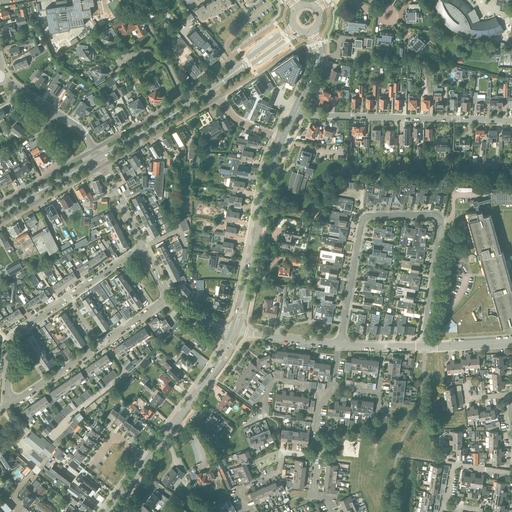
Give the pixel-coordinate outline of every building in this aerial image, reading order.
[(54,7),(46,8),(51,33),(71,29),(71,27),(74,27),(85,25),(85,24),(84,17),(92,15),(92,16),(93,16),(92,14),(91,9),(91,7),(90,5),(94,5),(95,5),(93,0),(82,0),(81,0),(73,0),(74,4),(68,5),(67,0),(63,0),(56,1),(57,7),(54,8),(54,7)] [(213,0),(206,5),(205,3),(195,10),(202,21),(212,14),(213,16),(233,3),(231,0),(213,0)] [(447,25),(447,24),(449,26),(452,29),(453,29),(455,31),(459,33),(460,33),(462,34),(466,35),(466,36),(467,36),(469,36),(470,37),(470,36),(473,37),(477,37),(478,38),(478,37),(481,37),(482,37),(485,37),(486,37),(488,37),(489,37),(489,36),(493,35),(496,35),(497,34),(500,33),(504,31),(500,23),(499,24),(499,22),(496,18),(494,19),(490,20),(488,21),(486,21),(484,22),(481,22),(478,22),(477,22),(477,21),(480,19),(479,19),(478,15),(476,12),(476,11),(475,11),(474,9),(474,8),(471,10),(469,8),(467,5),(466,4),(464,3),(464,2),(461,0),(433,0),(435,5),(434,5),(435,6),(436,8),(436,9),(437,12),(439,15),(440,16),(442,19),(444,21),(444,22),(445,22),(446,24),(447,25)] [(419,4),(409,4),(409,9),(406,10),(406,14),(406,17),(407,22),(418,22),(418,18),(419,18),(418,12),(418,9),(420,9),(419,4)] [(8,10),(0,12),(2,19),(10,17),(9,16),(12,15),(11,11),(8,12),(8,10)] [(26,17),(16,19),(17,25),(27,23),(26,17)] [(118,18),(112,22),(113,25),(115,30),(122,26),(123,27),(120,29),(123,35),(128,33),(128,32),(131,30),(135,38),(139,37),(147,33),(145,28),(146,27),(143,21),(133,25),(133,23),(126,27),(125,24),(122,19),(119,21),(118,18)] [(347,19),(345,30),(349,30),(349,32),(349,33),(352,33),(353,32),(353,31),(359,32),(360,27),(366,28),(367,21),(347,19)] [(15,32),(13,24),(4,26),(6,34),(8,33),(9,35),(13,34),(13,32),(15,32)] [(202,53),(205,56),(204,56),(211,63),(220,55),(217,52),(217,51),(215,48),(214,48),(211,45),(215,41),(200,24),(187,35),(199,50),(201,52),(202,53)] [(103,32),(104,35),(101,37),(104,43),(105,43),(106,44),(109,45),(109,44),(110,45),(116,42),(113,36),(116,35),(112,27),(103,32)] [(375,36),(374,44),(380,45),(380,42),(383,42),(389,43),(392,43),(393,33),(381,32),(380,37),(375,36)] [(412,41),(411,40),(408,44),(417,53),(427,42),(418,33),(414,37),(415,38),(412,41)] [(188,45),(181,37),(176,40),(183,49),(188,45)] [(344,42),(342,55),(351,56),(352,46),(354,47),(361,48),(362,40),(355,40),(355,44),(352,44),(352,43),(344,42)] [(79,44),(77,52),(81,53),(81,55),(84,56),(84,60),(90,61),(90,59),(91,59),(92,58),(93,57),(94,56),(94,55),(94,54),(93,54),(92,53),(93,52),(91,51),(91,50),(87,49),(88,46),(79,44)] [(19,50),(18,46),(10,49),(12,56),(23,53),(23,49),(19,50)] [(34,58),(42,53),(38,46),(30,50),(34,58)] [(301,67),(302,65),(298,63),(297,62),(298,62),(297,60),(298,59),(299,58),(299,57),(298,56),(297,55),(296,55),(294,55),(293,54),(288,57),(287,57),(286,58),(286,59),(280,62),(279,62),(278,63),(278,64),(273,68),(269,70),(274,78),(280,74),(279,76),(280,77),(278,80),(280,82),(284,78),(286,79),(284,84),(292,87),(294,84),(295,81),(296,81),(297,79),(296,78),(299,70),(300,71),(302,68),(301,67)] [(188,62),(184,66),(185,68),(187,68),(194,77),(195,77),(198,75),(198,74),(203,70),(195,61),(190,55),(187,58),(189,60),(187,61),(188,62)] [(21,60),(13,63),(16,69),(24,66),(25,68),(29,66),(26,58),(21,60)] [(93,70),(95,73),(92,75),(97,84),(105,79),(103,76),(108,73),(104,68),(103,67),(100,66),(99,67),(99,66),(93,70)] [(332,72),(330,77),(337,79),(339,74),(342,75),(342,76),(348,78),(350,72),(348,71),(349,67),(344,66),(343,69),(342,69),(341,72),(340,72),(333,70),(332,72)] [(39,69),(35,75),(39,78),(35,84),(43,89),(48,80),(51,77),(44,72),(41,76),(41,75),(43,72),(39,69)] [(52,89),(50,93),(57,98),(64,88),(63,88),(56,83),(57,80),(61,75),(58,73),(51,83),(55,85),(52,89)] [(113,78),(106,83),(110,89),(112,87),(111,86),(116,83),(113,78)] [(259,80),(253,84),(259,94),(265,90),(271,86),(272,89),(274,88),(270,82),(263,86),(259,80)] [(69,94),(62,105),(69,109),(71,105),(73,106),(75,102),(74,101),(77,96),(71,92),(73,88),(74,88),(77,85),(72,81),(65,92),(69,94)] [(155,91),(149,95),(151,99),(149,100),(151,103),(153,102),(154,103),(155,104),(157,103),(158,101),(157,101),(161,99),(160,97),(161,96),(159,92),(158,90),(157,88),(158,87),(155,82),(151,84),(154,90),(155,91)] [(433,91),(433,99),(436,99),(436,102),(435,102),(435,109),(439,109),(439,110),(442,110),(442,109),(443,109),(443,102),(443,101),(442,101),(442,91),(441,91),(441,84),(434,84),(434,91),(433,91)] [(352,98),(352,106),(352,107),(358,108),(358,106),(358,98),(358,96),(359,96),(364,96),(365,85),(359,85),(359,94),(356,94),(352,94),(352,98)] [(320,94),(318,98),(321,99),(319,103),(320,104),(322,105),(324,105),(326,101),(334,105),(337,97),(330,94),(330,93),(323,90),(322,94),(320,94)] [(109,98),(105,91),(102,93),(106,100),(104,101),(106,106),(109,104),(109,106),(111,108),(114,106),(112,103),(118,99),(116,94),(109,98)] [(242,102),(243,104),(249,100),(243,92),(241,93),(237,95),(233,98),(237,105),(242,102)] [(474,92),(474,97),(476,97),(476,103),(476,110),(483,110),(483,104),(485,104),(485,97),(478,97),(478,92),(474,92)] [(451,98),(450,98),(450,108),(457,109),(457,102),(461,102),(461,93),(454,93),(453,97),(451,97),(451,98)] [(82,102),(76,111),(78,113),(77,114),(81,116),(81,115),(83,116),(86,112),(88,114),(92,108),(90,107),(92,105),(93,106),(97,103),(97,102),(97,101),(94,95),(93,96),(92,94),(87,97),(88,99),(85,104),(82,102)] [(134,101),(139,110),(144,108),(146,106),(144,103),(144,102),(140,95),(137,97),(138,99),(134,101)] [(128,100),(127,102),(129,104),(128,104),(134,114),(134,113),(135,114),(137,113),(137,112),(139,110),(136,104),(134,101),(132,97),(128,100)] [(275,109),(258,102),(255,109),(259,111),(260,108),(266,110),(265,113),(266,114),(265,117),(263,116),(262,120),(266,122),(266,121),(271,123),(275,113),(274,113),(275,109)] [(114,108),(117,114),(114,116),(118,124),(120,123),(120,124),(124,121),(125,120),(122,114),(125,112),(122,108),(118,106),(114,108)] [(104,122),(101,124),(105,132),(111,128),(107,121),(111,119),(107,112),(105,113),(102,107),(99,109),(101,113),(102,113),(103,114),(104,116),(101,118),(104,122)] [(227,119),(221,123),(225,130),(231,126),(227,119)] [(105,132),(101,124),(98,120),(94,122),(94,121),(89,123),(92,129),(93,129),(95,131),(96,131),(98,135),(105,132)] [(222,129),(217,121),(204,129),(209,139),(211,140),(218,136),(218,135),(216,132),(222,129)] [(16,123),(11,129),(20,137),(25,131),(16,123)] [(309,128),(308,131),(316,133),(319,134),(320,130),(317,129),(318,126),(314,125),(313,125),(310,124),(310,125),(309,126),(308,128),(309,128)] [(176,131),(183,144),(187,141),(185,138),(189,136),(186,131),(184,132),(182,128),(176,131)] [(332,138),(334,131),(324,128),(323,131),(324,131),(323,135),(332,138)] [(404,128),(403,134),(401,134),(400,143),(403,143),(403,145),(409,145),(409,144),(411,144),(411,136),(409,136),(410,128),(404,128)] [(380,130),(372,130),(372,139),(378,139),(378,148),(383,148),(383,135),(380,135),(380,130)] [(394,130),(386,130),(386,147),(387,149),(390,148),(391,148),(393,148),(395,147),(395,144),(397,144),(397,138),(394,137),(394,130)] [(476,130),(475,136),(476,136),(475,140),(480,140),(480,136),(484,136),(484,130),(476,130)] [(487,136),(486,143),(488,143),(493,143),(493,142),(496,142),(496,137),(497,137),(497,130),(489,130),(488,136),(487,136)] [(176,131),(173,133),(180,145),(181,147),(182,147),(184,146),(183,144),(176,131)] [(322,138),(322,136),(323,135),(319,134),(316,133),(308,131),(308,133),(307,133),(306,135),(307,136),(306,136),(307,136),(306,137),(309,138),(313,139),(314,138),(314,139),(314,138),(318,140),(319,138),(322,138)] [(499,136),(499,142),(502,142),(502,140),(508,140),(508,141),(510,141),(511,141),(511,136),(510,136),(510,131),(502,131),(502,136),(499,136)] [(174,144),(169,136),(163,139),(168,147),(169,147),(169,149),(171,148),(173,151),(175,153),(179,151),(178,148),(176,144),(174,145),(174,144)] [(238,138),(237,145),(247,146),(247,144),(250,144),(257,145),(258,138),(249,136),(248,140),(238,138)] [(450,150),(450,142),(446,142),(447,139),(436,139),(436,151),(440,151),(440,148),(445,148),(445,150),(450,150)] [(455,147),(454,147),(453,152),(459,152),(459,146),(463,147),(463,148),(470,148),(470,141),(466,141),(466,140),(462,140),(461,140),(461,139),(459,139),(459,143),(456,142),(455,147)] [(156,143),(149,147),(155,158),(157,156),(159,159),(162,157),(161,154),(163,153),(156,143)] [(5,162),(6,163),(10,160),(5,153),(0,147),(0,154),(1,156),(5,162)] [(38,147),(31,151),(35,158),(37,160),(36,161),(38,165),(40,163),(41,165),(49,160),(44,153),(47,152),(44,148),(40,150),(38,147)] [(229,153),(228,159),(233,160),(240,161),(244,162),(245,159),(251,160),(253,152),(243,150),(243,154),(242,154),(241,155),(240,157),(236,156),(237,155),(229,153)] [(293,172),(288,189),(292,190),(292,191),(297,192),(302,193),(305,181),(301,180),(302,175),(303,172),(311,175),(313,169),(307,167),(309,159),(312,160),(314,154),(311,153),(302,150),(299,159),(298,159),(297,164),(301,165),(300,170),(298,169),(297,173),(293,172)] [(23,160),(18,163),(19,165),(20,167),(21,168),(25,174),(29,172),(28,171),(30,170),(27,165),(31,163),(30,162),(23,151),(19,153),(23,160)] [(139,165),(142,171),(146,169),(143,162),(142,163),(137,154),(134,156),(137,162),(136,163),(138,166),(139,165)] [(134,156),(129,159),(134,168),(136,171),(136,170),(138,173),(142,171),(139,165),(138,166),(136,163),(137,162),(134,156)] [(233,160),(232,165),(236,165),(235,168),(234,173),(241,174),(247,175),(247,173),(248,173),(249,170),(248,169),(249,167),(239,165),(240,161),(233,160)] [(152,172),(152,174),(155,175),(154,189),(158,196),(162,197),(163,175),(168,176),(168,168),(164,168),(164,166),(164,162),(153,161),(153,162),(152,172)] [(6,172),(1,175),(2,177),(7,185),(13,181),(9,174),(12,173),(9,168),(6,163),(5,162),(1,164),(6,172)] [(21,176),(21,177),(25,174),(21,168),(20,167),(19,165),(18,163),(14,165),(15,167),(14,168),(19,177),(21,176)] [(119,174),(129,169),(127,164),(122,166),(121,164),(116,166),(119,174)] [(129,169),(119,174),(123,181),(127,179),(128,182),(134,179),(133,176),(128,178),(127,175),(131,173),(129,169)] [(406,194),(405,201),(408,201),(408,202),(415,203),(418,203),(419,200),(418,200),(419,196),(413,195),(415,185),(411,184),(413,178),(412,178),(413,177),(409,177),(408,184),(406,194)] [(432,200),(435,201),(442,203),(442,202),(446,203),(447,196),(440,195),(444,178),(437,177),(433,196),(432,200)] [(218,184),(218,188),(226,190),(233,191),(233,188),(237,189),(243,190),(244,188),(245,188),(246,185),(244,184),(245,182),(235,181),(235,179),(231,178),(231,179),(230,179),(229,186),(227,186),(218,184)] [(92,181),(94,187),(98,185),(102,184),(100,179),(92,181)] [(149,186),(143,186),(145,189),(146,189),(154,189),(154,180),(149,180),(149,186)] [(391,201),(392,197),(385,196),(387,186),(388,183),(381,182),(380,184),(378,197),(377,201),(380,202),(380,203),(387,204),(391,204),(391,201)] [(432,200),(433,196),(427,195),(429,185),(422,183),(419,196),(418,200),(419,200),(422,201),(422,202),(428,203),(429,202),(432,203),(432,200)] [(482,183),(482,191),(487,191),(487,187),(508,187),(508,183),(482,183)] [(104,192),(102,184),(98,185),(94,187),(96,194),(93,195),(93,197),(93,199),(105,195),(104,192)] [(405,201),(406,194),(400,193),(401,185),(394,184),(392,197),(391,201),(394,202),(401,204),(401,203),(404,204),(405,201)] [(143,186),(142,186),(142,185),(140,186),(132,189),(135,194),(139,192),(145,189),(143,186)] [(377,201),(378,197),(372,196),(373,186),(366,185),(363,202),(367,202),(366,203),(373,204),(374,204),(377,204),(377,201)] [(93,199),(93,197),(89,191),(86,193),(82,187),(76,190),(80,197),(81,199),(85,200),(85,207),(85,208),(91,208),(91,207),(92,207),(92,203),(92,202),(93,199)] [(511,189),(489,190),(489,192),(491,192),(491,200),(490,200),(490,201),(493,200),(494,199),(494,202),(511,202),(511,189)] [(68,195),(60,199),(63,203),(61,204),(64,208),(65,207),(65,208),(69,206),(71,209),(72,208),(73,211),(81,207),(78,202),(75,203),(72,199),(71,200),(68,195)] [(132,199),(135,204),(142,200),(143,201),(145,199),(144,197),(141,198),(140,195),(132,199)] [(242,197),(230,195),(230,198),(225,197),(225,201),(220,200),(220,204),(233,207),(234,204),(240,205),(242,197)] [(347,213),(350,214),(351,211),(353,204),(352,204),(352,200),(331,197),(330,203),(334,203),(334,204),(344,206),(343,212),(347,213)] [(142,200),(135,204),(138,210),(145,206),(143,201),(142,200)] [(48,211),(46,212),(50,219),(51,221),(54,220),(56,225),(62,222),(57,213),(52,204),(46,207),(48,211)] [(145,206),(138,210),(140,215),(148,211),(145,206)] [(347,213),(343,212),(330,210),(329,217),(339,219),(338,225),(345,226),(345,223),(346,223),(347,217),(346,216),(347,213)] [(103,216),(101,217),(103,222),(106,220),(114,216),(111,211),(104,215),(103,215),(103,216)] [(148,211),(140,215),(143,220),(151,216),(154,215),(153,213),(149,214),(148,211)] [(219,216),(218,220),(231,222),(231,219),(238,221),(239,213),(227,211),(226,217),(219,216)] [(477,211),(467,213),(479,258),(482,258),(488,280),(451,318),(450,317),(452,319),(446,324),(447,327),(448,329),(449,331),(457,331),(457,333),(457,332),(510,329),(510,330),(509,330),(510,330),(511,329),(511,287),(507,270),(508,269),(509,269),(509,268),(510,267),(510,266),(510,265),(510,264),(510,263),(510,262),(509,261),(509,260),(508,259),(507,259),(506,258),(506,259),(504,258),(503,254),(502,255),(501,251),(500,251),(490,214),(483,216),(482,211),(477,212),(477,211)] [(60,214),(66,226),(69,224),(63,213),(60,214)] [(27,217),(26,218),(30,226),(31,228),(36,226),(35,223),(38,221),(34,214),(29,217),(28,216),(27,217)] [(114,216),(106,220),(109,226),(117,222),(114,216)] [(143,220),(146,226),(153,222),(156,221),(155,218),(152,220),(151,216),(143,220)] [(109,226),(106,227),(107,230),(111,229),(112,231),(120,227),(117,222),(109,226)] [(153,222),(146,226),(148,231),(156,227),(155,226),(153,222)] [(14,236),(22,231),(18,223),(9,228),(14,236)] [(345,226),(338,225),(330,224),(329,231),(340,233),(338,239),(342,240),(345,241),(346,237),(348,230),(347,230),(347,227),(345,226)] [(59,249),(48,226),(31,236),(34,241),(40,253),(47,249),(49,254),(59,249)] [(214,231),(214,235),(224,237),(225,234),(228,235),(235,236),(236,228),(226,226),(226,231),(223,231),(222,232),(214,231)] [(375,241),(382,242),(383,236),(390,237),(392,227),(386,226),(385,229),(375,227),(374,230),(373,230),(372,237),(373,237),(372,241),(375,241)] [(120,227),(112,231),(115,237),(122,233),(120,227)] [(159,233),(156,227),(148,231),(151,237),(159,233)] [(413,244),(415,229),(412,229),(412,228),(405,227),(405,228),(402,227),(399,244),(406,245),(408,235),(414,236),(413,244)] [(419,228),(416,227),(412,247),(415,248),(422,249),(423,246),(420,245),(422,235),(425,236),(426,228),(419,227),(419,228)] [(301,232),(299,231),(296,231),(285,229),(284,235),(285,235),(285,238),(282,237),(281,245),(286,246),(285,248),(290,249),(290,247),(292,247),(294,239),(293,239),(294,237),(300,238),(301,232)] [(0,243),(3,242),(4,244),(5,245),(9,243),(9,242),(7,239),(3,231),(0,232),(0,243)] [(16,238),(24,252),(20,255),(24,262),(39,253),(29,236),(27,232),(16,238)] [(122,233),(115,237),(117,242),(125,238),(122,233)] [(322,236),(321,241),(324,242),(324,244),(332,245),(334,246),(333,252),(340,253),(340,250),(341,250),(342,243),(341,243),(342,240),(338,239),(322,236)] [(113,244),(114,247),(117,245),(119,249),(120,248),(128,244),(129,243),(128,240),(126,240),(125,238),(117,242),(113,244)] [(212,246),(211,250),(222,252),(222,249),(225,250),(232,251),(233,243),(224,241),(223,246),(222,248),(216,247),(212,246)] [(392,244),(382,242),(375,241),(375,244),(374,244),(373,251),(373,254),(380,255),(380,253),(381,249),(391,251),(392,244)] [(99,254),(103,261),(109,257),(108,256),(110,254),(103,244),(101,242),(99,244),(103,251),(99,254)] [(60,247),(64,255),(73,250),(70,244),(67,246),(66,244),(60,247)] [(110,246),(107,247),(111,254),(116,251),(114,247),(113,244),(110,246)] [(157,248),(159,253),(167,249),(167,250),(170,248),(169,246),(166,247),(164,244),(157,248)] [(407,247),(406,254),(417,256),(415,262),(419,262),(419,263),(422,263),(423,260),(424,253),(424,250),(422,249),(415,248),(412,247),(407,247)] [(167,249),(159,253),(162,259),(170,255),(167,250),(167,249)] [(343,254),(340,253),(333,252),(321,250),(320,257),(335,260),(334,266),(337,266),(337,267),(340,267),(341,264),(342,264),(343,257),(342,257),(343,254)] [(97,255),(94,257),(98,265),(103,261),(99,254),(96,251),(94,252),(97,255)] [(380,255),(373,254),(370,254),(369,257),(367,264),(368,264),(367,267),(371,268),(371,267),(374,268),(376,262),(386,264),(389,265),(389,264),(391,265),(392,258),(386,257),(380,255)] [(170,255),(162,259),(165,264),(172,260),(176,259),(174,257),(171,258),(170,255)] [(217,257),(210,256),(209,266),(215,267),(217,257)] [(88,261),(93,268),(98,265),(94,257),(88,261)] [(411,268),(410,274),(417,276),(417,273),(418,273),(419,266),(418,266),(419,263),(419,262),(415,262),(402,259),(401,266),(411,268)] [(83,275),(88,271),(83,264),(80,260),(78,261),(79,263),(76,265),(83,275)] [(167,270),(175,266),(172,260),(165,264),(167,270)] [(23,268),(19,261),(6,268),(10,275),(23,268)] [(83,264),(88,271),(93,268),(88,261),(83,264)] [(218,263),(216,263),(215,268),(217,268),(222,269),(221,274),(226,275),(227,272),(233,273),(234,268),(234,266),(223,264),(218,263)] [(319,265),(318,268),(319,268),(319,271),(329,273),(328,278),(335,280),(336,277),(337,270),(337,267),(337,266),(334,266),(320,263),(320,266),(319,265)] [(280,266),(279,274),(288,275),(291,275),(292,271),(291,271),(292,268),(291,268),(292,264),(290,264),(289,267),(280,266)] [(50,268),(44,272),(45,274),(51,271),(54,269),(54,268),(55,267),(54,265),(52,267),(50,268)] [(170,275),(178,271),(175,266),(167,270),(170,275)] [(388,271),(374,268),(371,267),(371,268),(370,271),(369,271),(368,277),(369,277),(368,281),(365,280),(375,282),(376,276),(386,278),(388,271)] [(70,273),(68,275),(73,282),(73,283),(77,281),(76,280),(78,278),(71,268),(68,270),(70,273)] [(179,281),(185,278),(184,275),(181,277),(178,271),(170,275),(173,281),(178,279),(179,281)] [(115,278),(113,279),(116,284),(118,283),(125,278),(122,273),(115,278)] [(420,276),(417,276),(410,274),(403,273),(401,280),(412,282),(410,288),(414,289),(417,290),(418,286),(419,287),(420,280),(419,279),(420,276)] [(61,280),(58,282),(63,289),(68,285),(63,278),(61,274),(58,276),(61,280)] [(63,278),(68,285),(73,282),(68,275),(63,278)] [(335,280),(328,278),(321,277),(320,284),(328,286),(327,292),(333,293),(332,293),(336,294),(336,290),(337,290),(338,283),(337,283),(338,280),(335,280)] [(118,283),(116,284),(116,285),(117,284),(120,289),(122,288),(129,283),(125,278),(118,283)] [(181,292),(187,287),(183,283),(186,280),(185,278),(179,281),(181,285),(177,288),(181,292)] [(17,290),(18,280),(8,279),(8,285),(12,285),(12,290),(11,299),(16,300),(16,290),(17,290)] [(56,283),(53,285),(54,287),(57,292),(58,292),(58,293),(61,291),(61,290),(63,289),(58,282),(56,280),(55,281),(56,283)] [(375,282),(365,280),(365,283),(364,283),(363,290),(363,294),(366,294),(372,295),(372,293),(370,293),(371,289),(381,291),(382,283),(375,282)] [(122,288),(120,289),(121,291),(123,290),(125,293),(132,288),(129,283),(122,288)] [(220,286),(219,286),(218,295),(220,296),(221,297),(224,298),(225,297),(228,297),(230,288),(227,288),(228,284),(221,283),(220,286)] [(1,286),(0,286),(0,296),(2,297),(10,297),(10,291),(3,290),(3,289),(1,289),(1,286)] [(414,289),(410,288),(397,286),(396,293),(404,294),(403,301),(398,300),(412,302),(413,299),(414,292),(414,289)] [(187,287),(181,292),(185,298),(189,294),(191,298),(195,292),(193,290),(191,292),(187,287)] [(132,288),(125,293),(128,298),(135,293),(132,288)] [(37,292),(39,294),(44,301),(49,298),(44,291),(42,292),(41,290),(40,290),(37,292)] [(325,299),(323,305),(330,306),(331,303),(332,303),(333,296),(332,296),(332,293),(333,293),(327,292),(316,290),(314,297),(325,299)] [(129,298),(127,300),(128,302),(130,301),(132,303),(139,299),(140,298),(138,294),(137,295),(135,293),(128,298),(129,298)] [(204,305),(209,297),(203,293),(198,301),(204,305)] [(39,305),(44,301),(39,294),(34,298),(39,305)] [(366,294),(365,297),(363,304),(364,304),(363,308),(370,309),(371,302),(382,304),(383,297),(372,295),(366,294)] [(85,305),(93,300),(95,298),(94,295),(92,297),(91,295),(82,300),(85,305)] [(29,312),(34,308),(29,301),(27,298),(26,299),(25,301),(27,303),(24,305),(29,312)] [(31,300),(29,301),(34,308),(39,305),(34,298),(31,300)] [(132,303),(130,305),(131,307),(133,305),(136,309),(143,304),(139,299),(132,303)] [(263,308),(262,313),(270,315),(270,316),(276,317),(277,311),(276,310),(277,306),(273,305),(272,310),(269,309),(270,306),(271,306),(272,301),(265,299),(263,308)] [(85,305),(89,310),(96,305),(99,303),(98,301),(95,303),(93,300),(85,305)] [(219,301),(215,300),(214,304),(218,305),(217,308),(224,310),(224,309),(226,310),(227,303),(219,301)] [(304,312),(302,303),(302,300),(292,302),(293,304),(295,314),(304,312)] [(406,312),(406,315),(407,315),(413,317),(415,306),(414,306),(415,303),(412,302),(398,300),(397,307),(407,309),(406,312)] [(286,316),(295,314),(293,304),(289,305),(288,301),(284,301),(285,307),(284,307),(286,316)] [(16,310),(14,312),(18,319),(24,315),(22,313),(25,311),(20,304),(16,307),(16,308),(17,309),(16,310)] [(333,307),(330,306),(323,305),(316,304),(315,311),(325,313),(324,318),(323,321),(331,323),(333,310),(333,307)] [(96,305),(89,310),(92,315),(99,310),(96,305)] [(11,313),(9,315),(13,322),(18,319),(14,312),(12,309),(9,311),(11,313)] [(99,310),(92,315),(96,320),(103,315),(103,316),(106,314),(104,312),(102,314),(99,310)] [(60,323),(68,317),(65,312),(58,317),(56,318),(58,320),(59,319),(61,322),(59,323),(60,323)] [(383,333),(384,322),(384,326),(377,325),(379,315),(380,313),(377,312),(377,314),(372,314),(371,319),(369,333),(369,331),(372,331),(372,332),(379,333),(383,333)] [(162,313),(149,322),(158,336),(166,330),(167,332),(170,330),(171,330),(179,336),(183,331),(179,328),(183,323),(178,319),(172,326),(171,326),(162,313)] [(369,333),(371,319),(370,324),(368,323),(368,326),(364,325),(366,315),(359,313),(356,330),(358,331),(358,332),(365,333),(366,332),(369,333)] [(393,333),(396,333),(397,327),(391,325),(393,315),(386,314),(384,322),(383,333),(383,331),(386,331),(386,332),(393,333)] [(405,326),(407,315),(406,315),(400,314),(397,327),(396,333),(397,331),(400,332),(407,333),(414,334),(415,327),(405,326)] [(8,325),(13,322),(9,315),(3,318),(8,325)] [(103,315),(96,320),(99,326),(107,321),(109,319),(108,317),(105,319),(103,316),(103,315)] [(65,327),(72,322),(68,317),(60,323),(61,325),(63,324),(65,327)] [(0,324),(3,329),(8,325),(3,318),(0,320),(0,324)] [(110,326),(107,321),(99,326),(103,331),(110,326)] [(68,332),(75,327),(72,322),(65,327),(68,332)] [(188,325),(185,328),(196,336),(199,333),(188,325)] [(71,337),(78,332),(75,327),(68,332),(71,337)] [(145,327),(139,331),(144,338),(145,340),(148,338),(147,336),(150,334),(145,327)] [(139,342),(140,343),(142,342),(141,340),(144,338),(139,331),(134,334),(139,342)] [(75,342),(82,337),(78,332),(71,337),(75,342)] [(25,339),(24,340),(27,343),(28,342),(29,344),(36,339),(32,334),(25,339)] [(134,345),(135,347),(137,345),(136,344),(139,342),(134,334),(129,338),(134,345)] [(36,339),(29,344),(32,349),(39,344),(42,342),(39,337),(36,339)] [(82,337),(75,342),(79,347),(86,343),(82,337)] [(199,337),(196,341),(199,343),(197,346),(198,347),(199,348),(203,351),(208,345),(201,340),(201,339),(199,337)] [(124,341),(129,348),(134,345),(129,338),(124,341)] [(119,345),(124,352),(126,355),(128,353),(126,350),(129,348),(124,341),(119,345)] [(183,346),(181,348),(187,354),(192,349),(183,341),(180,344),(183,346)] [(39,344),(32,349),(35,354),(42,349),(45,348),(43,346),(41,347),(39,344)] [(121,354),(124,352),(119,345),(114,348),(121,359),(124,357),(121,354)] [(42,349),(35,354),(39,359),(46,354),(42,349)] [(278,361),(282,362),(283,351),(277,350),(277,353),(277,354),(276,361),(275,365),(278,365),(278,361)] [(269,354),(264,356),(269,366),(271,366),(269,362),(272,361),(276,361),(277,354),(277,353),(269,353),(269,354)] [(46,354),(39,359),(42,364),(50,360),(46,354)] [(106,354),(101,357),(106,364),(108,367),(110,366),(108,363),(111,361),(106,354)] [(145,368),(152,361),(147,356),(140,363),(145,368)] [(182,356),(176,363),(186,372),(193,363),(187,358),(186,359),(182,356)] [(251,361),(251,362),(260,368),(262,365),(265,364),(267,367),(269,366),(264,356),(259,358),(258,357),(254,363),(251,361)] [(101,357),(96,361),(101,368),(102,369),(104,368),(103,366),(106,364),(101,357)] [(168,359),(166,361),(164,359),(160,363),(166,369),(167,368),(169,370),(167,372),(177,381),(178,380),(179,381),(180,380),(181,379),(181,378),(181,377),(182,376),(177,372),(179,369),(168,359)] [(50,360),(42,364),(46,370),(53,365),(50,360)] [(96,361),(91,364),(96,371),(98,374),(99,373),(99,371),(98,370),(101,368),(96,361)] [(248,366),(257,372),(258,370),(261,372),(263,370),(260,368),(251,362),(248,366)] [(134,367),(130,363),(125,368),(129,372),(134,367)] [(91,364),(86,368),(90,374),(88,375),(91,380),(95,377),(93,373),(96,371),(91,364)] [(253,377),(256,379),(257,380),(259,378),(255,375),(257,372),(248,366),(244,370),(253,377)] [(136,379),(139,376),(134,369),(131,372),(136,379)] [(244,370),(241,374),(250,381),(252,379),(256,382),(257,380),(256,379),(253,377),(244,370)] [(81,371),(76,375),(80,382),(84,379),(85,380),(87,381),(90,380),(87,376),(85,377),(81,371)] [(263,377),(264,378),(269,382),(271,380),(266,376),(268,374),(266,372),(263,377)] [(238,379),(250,388),(251,386),(248,384),(250,381),(241,374),(238,379)] [(76,375),(70,378),(75,385),(77,388),(80,387),(79,385),(82,383),(80,382),(76,375)] [(160,377),(158,380),(165,386),(163,389),(163,390),(163,391),(164,392),(165,392),(166,392),(168,394),(170,391),(170,390),(172,387),(167,383),(166,382),(168,379),(163,376),(162,378),(160,377)] [(70,378),(65,381),(70,388),(75,385),(70,378)] [(133,378),(125,386),(127,388),(130,385),(129,385),(135,379),(133,378)] [(248,390),(250,388),(238,379),(234,383),(237,386),(243,390),(245,387),(248,390)] [(145,384),(143,385),(150,391),(151,389),(153,386),(154,386),(148,380),(147,381),(145,384)] [(65,381),(60,385),(65,392),(67,395),(70,393),(68,390),(70,388),(65,381)] [(264,388),(266,386),(261,383),(260,385),(258,387),(263,391),(264,388)] [(60,385),(55,388),(60,395),(65,392),(60,385)] [(242,392),(243,390),(237,386),(234,390),(240,394),(243,397),(245,395),(242,392)] [(55,388),(50,392),(53,396),(51,397),(54,402),(61,397),(60,395),(55,388)] [(87,390),(82,394),(86,400),(91,396),(87,390)] [(288,406),(291,406),(293,395),(294,391),(290,391),(289,395),(287,394),(286,405),(285,410),(288,410),(288,406)] [(157,393),(150,402),(157,407),(161,402),(161,403),(164,399),(157,393)] [(82,394),(77,398),(81,404),(86,400),(82,394)] [(227,394),(222,400),(217,406),(224,412),(232,402),(233,403),(235,400),(227,394)] [(45,395),(40,399),(46,408),(53,403),(50,398),(48,399),(45,395)] [(305,411),(307,412),(308,408),(308,405),(309,400),(311,400),(312,400),(312,396),(308,395),(307,397),(303,396),(302,407),(305,408),(305,411)] [(392,400),(404,402),(404,404),(410,405),(410,400),(407,400),(403,399),(403,397),(403,396),(392,395),(392,400)] [(253,404),(256,399),(251,396),(248,400),(253,404)] [(38,400),(35,402),(40,409),(42,412),(44,411),(43,410),(46,408),(40,399),(38,400)] [(340,404),(338,419),(340,420),(340,419),(343,419),(345,405),(346,405),(346,402),(342,401),(342,404),(340,404)] [(30,406),(34,413),(40,409),(35,402),(30,406)] [(32,415),(34,413),(30,406),(25,409),(25,410),(22,412),(29,423),(34,419),(32,415)] [(63,409),(67,415),(71,411),(67,406),(63,409)] [(488,406),(490,418),(496,417),(495,415),(498,414),(498,409),(494,409),(490,409),(490,406),(488,406)] [(144,407),(141,411),(149,418),(150,418),(151,419),(153,415),(152,415),(154,412),(150,408),(148,410),(144,407)] [(120,413),(122,411),(118,408),(116,410),(113,408),(107,416),(112,419),(115,414),(118,416),(120,413)] [(60,412),(53,418),(54,419),(58,424),(65,417),(64,417),(60,412)] [(80,412),(75,416),(80,423),(84,418),(80,412)] [(125,416),(120,413),(118,416),(114,421),(119,424),(122,419),(125,421),(126,420),(129,416),(126,414),(125,416)] [(213,427),(216,429),(222,422),(218,420),(219,418),(212,413),(203,424),(211,429),(213,427)] [(70,425),(74,429),(80,423),(75,416),(71,419),(74,422),(71,425),(70,425)] [(95,420),(92,424),(94,426),(97,428),(102,432),(105,427),(100,423),(102,421),(96,417),(94,420),(95,420)] [(53,418),(48,421),(49,423),(54,428),(58,424),(54,419),(53,418)] [(133,425),(135,423),(132,421),(130,423),(126,420),(125,421),(120,428),(124,431),(128,426),(131,428),(133,425)] [(233,428),(229,434),(231,436),(238,428),(229,421),(227,424),(233,428)] [(133,425),(131,428),(127,433),(131,436),(135,431),(137,433),(141,428),(139,426),(135,423),(133,425)] [(267,430),(264,431),(269,441),(273,439),(268,426),(267,423),(264,424),(265,427),(267,430)] [(94,426),(91,424),(89,426),(92,428),(89,433),(96,438),(100,434),(95,430),(97,428),(94,426)] [(287,441),(289,424),(288,424),(288,425),(286,425),(286,426),(285,429),(282,429),(281,440),(287,441)] [(259,429),(257,430),(263,443),(269,441),(264,431),(261,432),(259,429)] [(257,434),(254,435),(258,445),(263,443),(257,430),(255,431),(257,434)] [(31,431),(24,439),(35,449),(32,453),(29,456),(38,464),(43,459),(42,459),(44,456),(46,458),(55,447),(42,437),(41,439),(31,431)] [(86,435),(83,439),(85,440),(85,441),(88,443),(93,447),(96,442),(91,438),(93,436),(96,438),(89,433),(88,433),(87,432),(86,435)] [(258,445),(254,435),(251,437),(250,433),(247,434),(248,437),(246,437),(251,448),(253,447),(253,448),(258,445)] [(83,450),(88,453),(91,449),(86,445),(88,443),(85,441),(85,440),(83,439),(81,441),(77,445),(80,447),(83,450)] [(219,452),(223,446),(214,439),(209,445),(219,452)] [(76,449),(73,453),(75,454),(76,455),(74,457),(77,459),(81,462),(82,460),(86,456),(81,452),(83,450),(80,447),(77,445),(75,448),(76,449)] [(59,447),(53,455),(59,459),(60,460),(65,454),(63,452),(64,451),(59,447)] [(237,461),(251,455),(248,450),(238,454),(239,457),(236,459),(235,459),(236,461),(237,461)] [(11,464),(13,466),(16,464),(13,461),(15,460),(11,454),(10,455),(8,453),(7,454),(6,453),(4,455),(4,456),(3,457),(4,458),(2,459),(7,467),(11,464)] [(246,463),(253,460),(251,455),(237,461),(238,463),(241,461),(242,464),(242,465),(246,463)] [(215,462),(218,468),(219,468),(224,466),(221,460),(215,462)] [(54,463),(49,470),(49,471),(54,474),(68,486),(73,479),(73,477),(61,468),(62,466),(59,464),(57,465),(54,463)] [(248,468),(246,463),(242,465),(242,464),(236,467),(237,470),(234,472),(235,474),(248,468)] [(21,472),(26,476),(32,468),(28,464),(21,472)] [(99,487),(85,476),(89,472),(80,464),(75,470),(80,474),(77,478),(77,479),(81,482),(78,486),(88,494),(92,489),(95,491),(99,487)] [(172,468),(162,481),(170,487),(180,475),(183,477),(186,474),(176,466),(174,470),(172,468)] [(198,477),(199,479),(196,480),(199,486),(202,484),(204,486),(205,485),(206,483),(211,480),(216,478),(212,468),(207,470),(208,471),(202,473),(197,474),(195,473),(193,472),(195,470),(193,469),(192,470),(189,471),(192,480),(198,477)] [(240,477),(250,473),(248,468),(235,474),(236,476),(239,474),(240,477)] [(4,473),(1,475),(6,484),(9,482),(4,473)] [(238,482),(239,484),(249,480),(253,478),(250,473),(240,477),(241,480),(238,482)] [(11,478),(14,486),(20,484),(18,479),(19,479),(18,475),(11,478)] [(222,477),(210,482),(217,499),(229,494),(222,477)] [(37,488),(41,483),(36,478),(31,484),(33,485),(37,488)] [(199,487),(197,481),(191,484),(193,489),(199,487)] [(277,486),(276,484),(276,482),(271,484),(275,494),(278,493),(279,497),(281,496),(277,486)] [(277,486),(281,496),(283,495),(282,491),(285,490),(282,483),(281,482),(276,484),(277,486)] [(272,496),(275,494),(271,484),(266,486),(271,500),(273,499),(272,496)] [(80,493),(70,485),(67,489),(73,494),(77,497),(80,493)] [(41,494),(45,489),(41,486),(37,491),(41,494)] [(269,501),(271,500),(266,486),(260,488),(265,499),(268,497),(269,501)] [(26,488),(21,495),(23,497),(26,499),(24,501),(31,492),(29,490),(26,488)] [(262,500),(265,499),(260,488),(255,491),(261,504),(263,503),(262,500)] [(259,505),(261,504),(255,491),(250,493),(255,503),(258,502),(259,505)] [(31,492),(24,501),(26,503),(25,503),(28,505),(29,506),(34,500),(37,503),(40,499),(35,495),(33,493),(31,492)] [(168,499),(161,493),(159,497),(153,493),(151,496),(151,495),(148,498),(149,499),(147,502),(154,507),(158,502),(163,506),(168,499)] [(79,500),(79,499),(77,497),(73,494),(70,497),(68,501),(74,506),(78,501),(81,504),(80,504),(79,506),(84,510),(85,508),(90,511),(95,505),(86,497),(82,502),(79,500)] [(342,505),(356,499),(355,497),(351,499),(350,496),(340,500),(342,505)] [(490,500),(490,502),(493,503),(496,503),(505,505),(505,502),(502,502),(502,498),(493,497),(493,500),(490,500)] [(8,511),(14,507),(6,498),(0,503),(0,504),(6,511),(8,511)] [(37,503),(35,506),(44,511),(54,511),(53,511),(54,510),(50,507),(52,505),(51,505),(48,503),(48,502),(46,504),(42,501),(40,499),(37,503)] [(213,505),(215,511),(216,511),(229,506),(229,507),(230,506),(227,499),(226,499),(226,500),(213,505)] [(344,510),(354,506),(353,503),(357,501),(356,499),(342,505),(344,510)]
